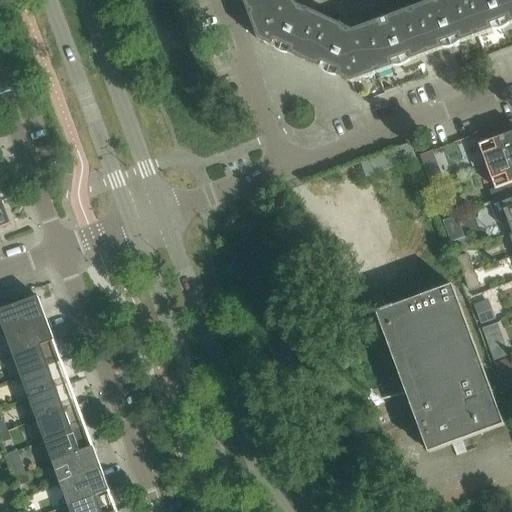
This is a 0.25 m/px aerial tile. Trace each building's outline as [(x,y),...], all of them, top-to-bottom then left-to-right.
[(243,0),(248,14),(281,0),(243,0)] [(297,5),(294,0),(281,0),(248,14),(258,41),(273,47),(275,43),(294,51),(292,56),(305,62),(326,18),(297,5)] [(477,37),(463,0),(438,0),(411,10),(428,56),(444,50),(442,44),(459,38),(461,43),(477,37)] [(511,24),(511,0),(463,0),(477,37),(493,31),(491,26),(508,20),(510,25),(511,24)] [(411,10),(357,30),(374,76),(394,68),(392,62),(409,56),(411,62),(428,56),(411,10)] [(354,31),(326,18),(305,62),(319,68),(321,64),(339,72),(337,77),(352,84),(374,76),(357,30),(354,31)] [(488,168),(511,159),(511,122),(476,135),(488,168)] [(410,145),(367,161),(373,177),(416,161),(410,145)] [(494,203),(495,203),(511,196),(511,159),(488,168),(496,189),(490,191),(494,203)] [(509,223),(511,230),(511,196),(495,203),(491,205),(498,224),(502,225),(509,223)] [(4,203),(1,204),(1,205),(0,205),(0,243),(2,242),(0,236),(0,229),(12,225),(12,223),(8,224),(4,214),(4,203)] [(457,260),(463,276),(473,272),(467,256),(457,260)] [(479,288),(473,272),(463,276),(469,292),(479,288)] [(453,287),(377,315),(429,454),(451,446),(455,459),(475,452),(470,439),(505,427),(453,287)] [(0,312),(0,317),(6,335),(47,320),(39,298),(0,312)] [(47,320),(6,335),(14,357),(55,342),(47,320)] [(14,357),(22,378),(63,363),(55,342),(14,357)] [(63,363),(22,378),(30,399),(71,384),(63,363)] [(30,399),(38,421),(79,406),(71,384),(30,399)] [(79,406),(38,421),(46,442),(87,427),(79,406)] [(46,442),(54,464),(94,449),(87,427),(46,442)] [(94,449),(54,464),(62,485),(102,470),(94,449)] [(62,485),(69,506),(110,491),(102,470),(62,485)] [(69,506),(71,511),(117,511),(110,491),(69,506)]
